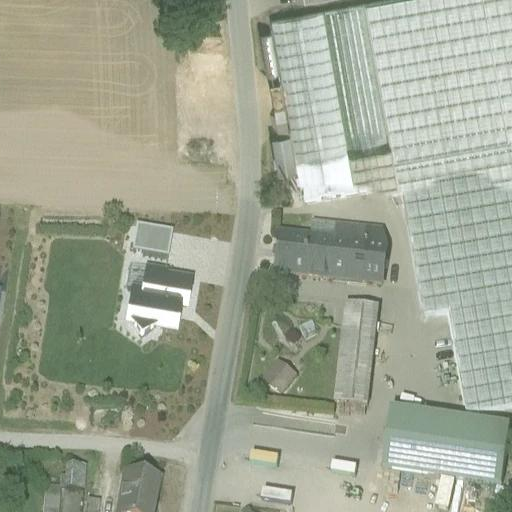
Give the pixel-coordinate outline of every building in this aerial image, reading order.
[(511,160),(483,0),(389,0),(363,5),(388,147),(392,146),(400,189),(423,320),(448,316),(511,304),(511,160)] [(511,0),(483,0),(511,160),(511,0)] [(363,5),(271,21),(291,137),(296,163),(350,154),(388,147),(363,5)] [(173,25),(132,26),(134,106),(176,105),(173,25)] [(291,137),(274,140),(280,169),(297,166),(296,163),(291,137)] [(388,147),(350,154),(358,197),(400,189),(392,146),(388,147)] [(350,154),(296,163),(297,166),(304,207),(358,197),(350,154)] [(370,232),(311,226),(310,239),(277,236),(272,276),(381,288),(386,252),(368,250),(370,232)] [(171,236),(135,230),(131,256),(167,262),(171,236)] [(164,277),(146,274),(144,287),(142,296),(132,294),(128,317),(135,319),(133,329),(140,339),(152,331),(174,335),(178,310),(184,311),(189,287),(189,286),(163,281),(164,277)] [(511,304),(448,316),(465,418),(511,409),(511,304)] [(378,312),(345,309),(334,407),(367,410),(378,312)] [(295,379),(277,366),(264,384),(282,397),(295,379)] [(510,431),(391,414),(382,473),(501,491),(510,431)] [(84,472),(68,470),(67,494),(82,495),(84,472)] [(159,483),(123,477),(116,511),(151,511),(153,501),(155,502),(159,483)] [(57,511),(59,492),(44,491),(42,511),(57,511)] [(360,493),(353,499),(363,511),(373,511),(375,511),(360,493)]
